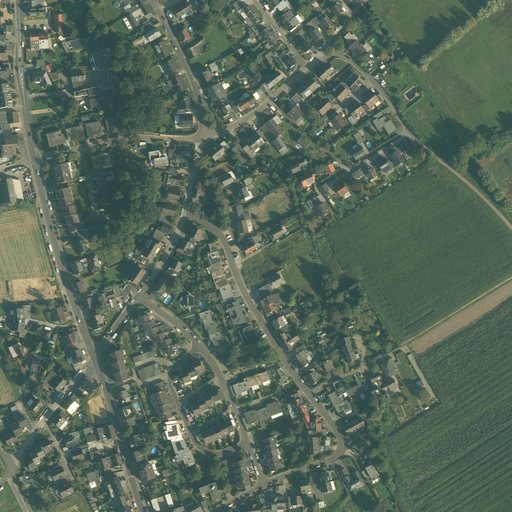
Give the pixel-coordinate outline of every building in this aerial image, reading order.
[(37,5),(37,10),(37,16),(46,16),(45,8),(42,8),(42,1),(42,0),(36,0),(37,1),(36,1),(37,5)] [(131,8),(129,10),(131,14),(146,5),(142,0),(137,0),(134,2),(136,5),(131,8)] [(233,5),(235,9),(242,4),(239,0),(233,5)] [(278,4),(274,0),(271,0),(268,3),(272,9),(276,6),(278,4)] [(276,6),(281,11),(286,8),(287,7),(284,3),(282,1),(278,4),(276,6)] [(181,7),(185,13),(190,10),(192,9),(188,3),(181,7)] [(150,13),(146,5),(131,14),(128,16),(126,17),(133,29),(138,25),(134,18),(140,15),(142,18),(150,13)] [(331,10),(336,16),(342,12),(337,5),(331,10)] [(180,16),(185,13),(181,7),(174,12),(178,18),(180,16)] [(244,11),(249,17),(254,13),(249,7),(246,9),(244,11)] [(29,17),(37,16),(37,10),(32,10),(32,9),(28,9),(29,17)] [(244,11),(240,14),(245,20),(249,17),(244,11)] [(289,11),(285,14),(290,21),(294,18),(289,11)] [(254,13),(249,17),(253,24),(259,19),(254,13)] [(284,25),(290,21),(285,14),(282,16),(278,19),(284,25)] [(55,16),(55,24),(62,24),(63,24),(63,22),(66,22),(65,15),(61,15),(55,16)] [(249,27),(253,24),(249,17),(245,20),(249,27)] [(290,21),(295,28),(295,27),(300,24),(299,23),(295,17),(294,18),(290,21)] [(320,22),(325,29),(331,24),(326,17),(320,22)] [(295,28),(290,21),(284,25),(289,32),(289,31),(295,28)] [(150,23),(144,27),(141,28),(144,32),(152,26),(150,23)] [(62,29),(62,24),(55,24),(56,33),(59,33),(59,34),(61,34),(61,35),(68,35),(67,28),(62,29)] [(251,28),(254,32),(260,28),(257,24),(251,28)] [(154,30),(152,26),(144,32),(146,35),(154,30)] [(150,42),(160,36),(156,29),(154,30),(146,35),(150,42)] [(262,35),(266,40),(271,35),(266,29),(261,33),(262,35)] [(310,34),(315,41),(321,36),(315,29),(314,31),(310,34)] [(182,42),(183,42),(184,41),(185,40),(189,38),(185,30),(180,32),(177,34),(181,42),(182,42)] [(344,38),(351,46),(357,41),(352,36),(349,33),(345,37),(344,38)] [(31,46),(34,45),(34,41),(39,41),(38,34),(30,35),(31,46)] [(47,34),(38,34),(39,41),(44,41),(44,42),(47,42),(47,39),(49,39),(49,37),(47,37),(47,34)] [(88,56),(91,55),(102,51),(100,47),(97,35),(82,39),(86,49),(88,56)] [(276,41),(271,35),(266,40),(268,43),(270,46),(276,41)] [(142,37),(132,43),(134,47),(144,42),(145,41),(142,37)] [(198,50),(206,46),(202,38),(197,42),(199,45),(197,47),(198,50)] [(297,43),(299,46),(305,41),(302,38),(297,43)] [(76,40),(71,41),(66,42),(62,43),(64,47),(66,53),(86,49),(82,39),(76,40)] [(12,45),(9,45),(9,41),(4,41),(4,42),(0,43),(0,46),(6,45),(7,51),(13,51),(12,45)] [(48,48),(47,42),(44,42),(44,41),(39,41),(39,47),(39,49),(48,48)] [(299,46),(304,52),(310,48),(305,41),(299,46)] [(348,49),(352,53),(361,45),(360,45),(357,41),(351,46),(348,49)] [(157,53),(160,59),(170,54),(163,42),(156,45),(154,47),(157,52),(157,53)] [(361,45),(352,53),(357,58),(361,54),(365,50),(367,52),(371,48),(366,43),(363,47),(361,45)] [(107,71),(113,70),(113,67),(110,48),(103,51),(102,51),(91,55),(96,70),(107,71)] [(186,51),(191,60),(197,57),(194,50),(193,48),(192,48),(186,51)] [(257,56),(260,60),(265,57),(267,55),(264,51),(257,56)] [(265,57),(269,63),(275,58),(270,52),(267,55),(265,57)] [(276,57),(279,60),(286,55),(283,52),(279,56),(276,57)] [(361,60),(367,65),(368,63),(372,60),(371,58),(368,56),(367,54),(361,60)] [(279,60),(282,64),(283,63),(283,62),(288,58),(286,55),(279,60)] [(288,68),(288,69),(294,64),(289,58),(288,58),(283,62),(283,63),(288,68)] [(163,65),(168,75),(172,73),(177,70),(172,60),(163,65)] [(209,66),(212,71),(217,69),(215,64),(214,63),(209,66)] [(317,74),(323,80),(329,75),(332,72),(329,68),(327,66),(317,74)] [(83,82),(83,80),(82,72),(82,67),(75,68),(73,68),(71,69),(72,73),(71,73),(72,82),(73,82),(73,88),(80,87),(81,87),(82,86),(83,85),(83,84),(83,82)] [(105,87),(99,88),(100,94),(111,93),(117,92),(116,88),(116,85),(113,70),(107,71),(109,83),(108,84),(109,87),(105,87)] [(237,74),(239,78),(247,75),(245,70),(237,74)] [(209,78),(207,73),(206,72),(198,75),(202,82),(205,80),(209,78)] [(43,82),(46,89),(52,86),(46,73),(45,73),(42,73),(32,73),(33,82),(40,82),(40,80),(42,80),(43,82)] [(277,73),(271,77),(276,83),(282,79),(277,73)] [(355,75),(351,79),(359,87),(363,82),(359,78),(355,75)] [(173,86),(176,93),(186,89),(180,76),(175,78),(171,80),(173,86)] [(269,88),(276,83),(271,77),(267,81),(265,82),(265,83),(269,88)] [(312,80),(317,85),(321,82),(316,77),(312,80)] [(311,78),(304,85),(311,93),(314,90),(313,89),(317,85),(312,80),(311,78)] [(355,91),(359,87),(351,79),(347,83),(347,84),(350,87),(355,91)] [(220,83),(216,85),(206,91),(212,100),(218,97),(222,95),(221,95),(224,93),(225,93),(224,90),(221,86),(220,83)] [(0,108),(8,108),(13,107),(12,103),(12,100),(11,100),(11,93),(8,93),(7,91),(9,91),(8,84),(0,85),(0,86),(0,85),(0,108)] [(308,96),(311,93),(304,85),(297,91),(298,92),(303,98),(307,95),(308,96)] [(340,86),(337,90),(345,98),(349,93),(344,89),(341,86),(340,86)] [(260,88),(255,91),(256,93),(260,98),(264,95),(260,88)] [(88,95),(91,95),(91,89),(88,89),(83,90),(79,92),(74,93),(74,97),(88,95)] [(341,102),(345,98),(337,90),(333,94),(332,95),(336,98),(341,102)] [(298,92),(295,95),(299,101),(303,98),(298,92)] [(372,92),(367,96),(374,104),(379,101),(376,97),(372,92)] [(113,99),(112,99),(111,93),(100,94),(91,95),(88,95),(90,100),(91,109),(100,108),(100,107),(108,106),(108,105),(113,105),(113,101),(113,100),(113,99)] [(250,97),(245,100),(249,106),(256,102),(255,101),(252,95),(250,97)] [(300,102),(299,101),(295,95),(291,99),(296,105),(297,104),(300,102)] [(180,110),(184,109),(191,108),(188,96),(179,98),(178,99),(178,100),(180,110)] [(370,108),(374,104),(367,96),(363,99),(367,105),(370,108)] [(323,99),(319,104),(327,112),(331,108),(323,99)] [(249,106),(245,100),(241,103),(238,104),(242,111),(249,106)] [(301,108),(299,109),(304,113),(303,113),(304,114),(310,107),(306,103),(304,106),(301,108)] [(353,107),(360,115),(364,112),(365,112),(362,108),(358,103),(353,107)] [(322,116),(327,112),(319,104),(315,108),(322,116)] [(237,106),(231,109),(235,115),(240,112),(237,106)] [(287,114),(291,118),(299,109),(296,106),(287,114)] [(220,113),(222,118),(229,114),(226,109),(225,107),(218,111),(219,114),(220,113)] [(229,114),(231,118),(235,115),(231,109),(230,107),(226,109),(229,114)] [(356,119),(360,115),(353,107),(348,110),(352,115),(355,119),(356,119)] [(295,122),(303,113),(304,113),(299,109),(291,118),(295,122)] [(276,116),(279,119),(283,116),(278,111),(274,113),(276,116)] [(0,112),(0,121),(0,125),(9,124),(8,114),(8,112),(0,112)] [(8,114),(9,124),(18,123),(17,112),(8,114)] [(373,117),(375,120),(378,119),(379,120),(384,117),(381,112),(373,117)] [(181,116),(181,127),(192,127),(192,115),(181,116)] [(330,122),(334,126),(343,119),(339,115),(330,121),(330,122)] [(277,126),(281,122),(279,119),(276,116),(272,119),(277,126)] [(375,120),(373,122),(379,131),(384,128),(390,136),(398,131),(391,120),(386,123),(385,121),(387,120),(385,116),(384,117),(379,120),(378,119),(375,120)] [(106,122),(108,134),(119,132),(118,131),(122,130),(119,119),(119,118),(112,119),(113,121),(106,122)] [(268,128),(270,131),(277,126),(272,119),(263,126),(266,129),(268,128)] [(343,119),(334,126),(337,131),(346,124),(343,119)] [(86,128),(89,139),(95,137),(95,135),(94,134),(97,133),(97,135),(101,134),(100,128),(99,122),(92,124),(92,127),(86,128)] [(282,132),(277,126),(270,131),(276,138),(278,136),(282,132)] [(67,131),(69,141),(78,139),(78,141),(83,140),(81,132),(80,128),(67,131)] [(47,134),(50,147),(55,146),(54,145),(62,144),(63,143),(61,136),(60,132),(55,133),(55,132),(47,134)] [(251,137),(259,147),(261,145),(264,143),(256,133),(251,137)] [(359,134),(355,137),(360,144),(364,142),(359,134)] [(8,152),(9,156),(12,155),(17,155),(16,148),(15,145),(18,145),(17,136),(13,136),(13,135),(4,136),(5,145),(2,145),(3,153),(8,152)] [(296,143),(305,150),(310,143),(301,136),(296,143)] [(246,142),(248,145),(253,152),(254,151),(259,147),(251,137),(246,142)] [(272,142),(279,151),(282,149),(285,147),(279,137),(272,142)] [(219,145),(225,152),(229,148),(224,141),(219,145)] [(404,151),(408,156),(412,154),(411,152),(415,150),(410,142),(402,147),(404,151)] [(241,151),(243,150),(238,144),(231,150),(233,153),(239,148),(241,151)] [(209,154),(215,161),(218,158),(219,158),(222,155),(221,155),(225,152),(219,145),(216,148),(215,147),(212,150),(212,151),(209,154)] [(255,153),(254,151),(253,152),(248,145),(243,150),(247,155),(249,158),(255,153)] [(354,151),(351,153),(356,160),(366,154),(361,146),(358,148),(354,151)] [(237,158),(240,161),(246,157),(241,151),(239,148),(233,153),(237,158)] [(150,160),(154,160),(159,159),(158,152),(157,152),(157,151),(156,150),(155,150),(154,150),(154,149),(152,150),(148,149),(150,160)] [(158,150),(158,152),(159,159),(154,160),(155,166),(158,166),(158,167),(166,165),(167,165),(167,163),(166,155),(165,155),(164,155),(164,154),(164,153),(163,153),(163,152),(162,152),(161,151),(160,151),(160,150),(158,150)] [(393,160),(396,165),(403,161),(400,156),(397,151),(391,155),(394,160),(393,160)] [(91,158),(94,169),(107,166),(106,161),(111,160),(110,154),(101,155),(100,155),(99,155),(99,156),(91,158)] [(187,169),(190,170),(190,168),(193,159),(189,158),(184,157),(177,155),(175,163),(181,165),(180,166),(181,166),(180,168),(184,169),(184,167),(188,168),(187,169)] [(242,164),(249,158),(247,155),(246,157),(240,161),(242,164)] [(306,164),(307,163),(304,155),(297,158),(299,162),(304,160),(306,164)] [(380,167),(384,173),(391,169),(387,162),(384,158),(377,163),(380,167)] [(54,167),(56,175),(68,173),(70,172),(68,163),(54,167)] [(289,167),(292,174),(300,170),(299,167),(297,164),(297,163),(289,167)] [(324,168),(327,174),(330,173),(334,171),(331,164),(324,168)] [(369,177),(371,181),(378,176),(373,169),(368,172),(366,173),(369,177)] [(363,176),(363,175),(361,172),(359,170),(354,173),(358,179),(363,176)] [(95,180),(97,188),(98,188),(105,186),(106,186),(105,178),(112,176),(111,171),(102,173),(98,174),(99,179),(95,180)] [(70,181),(68,173),(56,175),(58,184),(67,182),(70,181)] [(314,183),(312,178),(311,176),(312,176),(312,174),(304,177),(300,179),(302,184),(303,183),(303,184),(305,187),(314,183)] [(163,183),(170,184),(171,182),(174,183),(174,182),(180,183),(181,178),(175,177),(169,176),(165,175),(163,183)] [(224,186),(228,184),(233,182),(229,175),(220,179),(224,186)] [(244,181),(246,187),(252,184),(250,178),(248,179),(247,180),(244,181)] [(16,202),(12,179),(1,181),(1,182),(5,204),(16,202)] [(20,181),(12,179),(16,202),(24,201),(20,181)] [(335,189),(341,197),(345,194),(348,192),(349,191),(343,183),(335,189)] [(324,195),(329,192),(325,184),(319,188),(324,195)] [(192,196),(199,198),(203,199),(205,187),(202,186),(201,190),(194,188),(192,196)] [(56,191),(58,200),(69,197),(70,197),(69,189),(68,188),(66,189),(56,191)] [(238,196),(240,200),(248,196),(245,188),(237,192),(238,196)] [(170,200),(177,202),(180,192),(170,189),(169,195),(168,194),(167,199),(170,200)] [(101,199),(102,206),(111,204),(109,198),(110,198),(108,191),(107,191),(101,193),(102,199),(101,199)] [(191,206),(200,209),(200,208),(202,202),(198,201),(199,198),(192,196),(192,198),(193,199),(191,206)] [(60,209),(62,208),(73,206),(71,201),(70,201),(69,197),(58,200),(60,209)] [(307,203),(310,208),(318,204),(314,199),(307,203)] [(323,216),(324,217),(327,215),(326,214),(328,212),(323,204),(315,209),(320,216),(322,215),(323,216)] [(163,205),(162,208),(159,207),(159,208),(158,208),(157,209),(157,210),(157,211),(158,211),(158,212),(161,213),(161,214),(168,215),(174,217),(176,208),(163,205)] [(238,216),(243,214),(244,214),(242,205),(236,207),(238,216)] [(64,217),(65,217),(77,214),(75,209),(74,210),(73,206),(62,208),(64,217)] [(67,226),(69,226),(78,223),(80,223),(79,218),(78,219),(77,214),(65,217),(67,226)] [(239,234),(248,232),(246,227),(245,221),(236,223),(239,234)] [(80,231),(78,223),(69,226),(71,233),(77,232),(80,231)] [(172,227),(167,225),(163,223),(163,224),(160,231),(164,233),(168,235),(172,227)] [(203,232),(194,228),(192,231),(191,230),(188,236),(191,238),(197,241),(199,238),(200,237),(203,232)] [(271,233),(274,239),(284,233),(280,228),(271,233)] [(152,238),(155,239),(156,235),(162,237),(164,233),(160,231),(156,229),(152,238)] [(164,237),(162,237),(156,235),(155,239),(154,240),(156,242),(157,241),(160,243),(164,237)] [(77,250),(79,254),(88,251),(84,240),(80,241),(76,243),(78,249),(77,250)] [(148,246),(147,249),(156,255),(162,244),(160,243),(157,241),(156,242),(155,244),(150,240),(147,245),(148,246)] [(180,249),(185,252),(186,252),(188,248),(189,249),(189,248),(191,245),(191,244),(188,243),(183,240),(182,242),(183,243),(180,249)] [(243,248),(246,254),(256,249),(253,245),(252,243),(243,248)] [(151,262),(156,255),(147,249),(146,248),(143,252),(141,255),(143,257),(148,260),(151,262)] [(209,259),(212,266),(219,263),(221,263),(219,258),(220,257),(218,251),(211,254),(211,253),(207,255),(209,259)] [(96,255),(87,258),(88,263),(91,271),(100,268),(96,255)] [(144,266),(146,262),(141,259),(143,257),(141,255),(139,257),(136,261),(144,266)] [(174,271),(177,272),(181,264),(174,261),(171,268),(171,269),(174,271)] [(275,269),(272,261),(257,268),(260,276),(275,269)] [(213,274),(214,278),(223,275),(220,268),(221,267),(219,263),(212,266),(209,267),(211,274),(213,274)] [(84,270),(83,268),(82,269),(81,266),(80,264),(76,265),(71,267),(74,275),(83,272),(82,270),(84,270)] [(128,280),(136,285),(145,272),(137,267),(134,271),(132,274),(128,280)] [(218,289),(219,289),(229,285),(225,274),(223,275),(214,278),(213,278),(215,283),(216,282),(218,289)] [(273,287),(282,282),(278,276),(278,275),(270,280),(269,280),(273,287)] [(162,278),(170,284),(171,282),(171,281),(172,280),(164,276),(162,278)] [(154,290),(158,293),(163,296),(164,297),(166,294),(164,293),(170,284),(162,278),(154,290)] [(72,285),(75,295),(85,292),(81,282),(72,285)] [(53,297),(52,289),(52,283),(44,284),(46,297),(53,297)] [(38,298),(46,297),(44,284),(37,284),(38,289),(38,295),(38,298)] [(122,296),(124,301),(133,287),(128,284),(121,293),(122,296)] [(272,289),(269,284),(263,287),(267,292),(272,289)] [(32,298),(32,296),(32,290),(31,285),(24,286),(25,299),(32,298)] [(97,296),(100,304),(109,301),(109,300),(115,298),(122,296),(121,293),(119,285),(98,292),(92,295),(92,294),(89,295),(90,298),(91,298),(91,299),(97,297),(97,296)] [(229,285),(219,289),(220,293),(221,293),(224,300),(227,299),(232,297),(233,297),(231,291),(229,285)] [(18,300),(25,299),(24,286),(17,286),(17,291),(18,297),(18,300)] [(256,291),(259,297),(267,292),(263,287),(256,291)] [(185,307),(186,309),(188,308),(193,307),(193,306),(193,297),(189,295),(181,297),(180,300),(182,302),(184,308),(185,307)] [(259,301),(262,308),(263,308),(274,303),(276,302),(273,295),(259,301)] [(312,295),(298,303),(300,307),(314,299),(312,295)] [(82,301),(85,309),(93,306),(95,305),(94,303),(92,303),(91,299),(91,298),(90,298),(84,301),(82,301)] [(111,308),(116,306),(118,306),(115,298),(109,300),(109,301),(111,308)] [(263,308),(266,315),(272,312),(277,310),(277,309),(280,308),(280,307),(281,306),(281,305),(285,303),(284,302),(283,299),(280,300),(279,301),(280,304),(275,306),(274,303),(263,308)] [(111,308),(109,301),(100,304),(102,311),(108,309),(111,308)] [(227,306),(231,316),(241,312),(237,302),(235,303),(229,305),(227,306)] [(288,317),(292,324),(300,320),(292,306),(282,312),(286,318),(288,317)] [(51,312),(55,322),(64,319),(65,319),(61,308),(51,312)] [(202,319),(204,325),(213,322),(211,316),(209,311),(199,315),(201,320),(202,319)] [(242,316),(241,312),(231,316),(232,320),(234,326),(244,322),(243,319),(242,316)] [(13,317),(12,324),(16,324),(21,324),(21,325),(24,326),(25,320),(22,320),(23,316),(14,314),(13,317)] [(90,319),(94,330),(102,327),(102,326),(100,322),(102,322),(100,315),(90,319)] [(141,325),(143,325),(149,322),(147,315),(141,317),(138,318),(141,325)] [(271,322),(276,330),(279,328),(284,325),(280,318),(271,322)] [(214,321),(213,322),(204,325),(206,330),(207,330),(209,336),(218,333),(216,327),(216,326),(214,321)] [(146,332),(148,331),(154,329),(152,322),(149,322),(143,325),(146,332)] [(24,329),(24,326),(21,325),(21,324),(16,324),(12,324),(11,331),(20,332),(23,333),(24,329)] [(49,340),(51,333),(51,332),(43,330),(41,330),(42,327),(34,325),(32,332),(42,335),(41,338),(49,340)] [(238,331),(240,336),(253,331),(252,329),(251,329),(250,327),(246,328),(238,331)] [(150,338),(154,336),(159,335),(156,328),(154,329),(148,331),(150,338)] [(254,334),(253,331),(240,336),(242,342),(256,337),(255,334),(253,335),(253,334),(254,334)] [(219,332),(218,333),(209,336),(210,341),(212,340),(214,347),(218,346),(223,344),(220,337),(221,337),(219,332)] [(49,341),(54,343),(57,334),(51,333),(49,340),(49,341)] [(68,346),(72,345),(77,343),(73,333),(64,337),(68,346)] [(157,343),(161,342),(166,340),(163,333),(159,335),(154,336),(157,343)] [(276,337),(280,344),(290,338),(289,336),(288,335),(288,334),(285,336),(283,333),(276,337)] [(292,342),(294,344),(301,339),(297,333),(295,335),(297,338),(292,341),(292,342)] [(344,354),(345,353),(352,351),(349,344),(351,343),(349,337),(341,340),(343,346),(342,346),(344,354)] [(291,340),(290,338),(280,344),(285,351),(291,348),(290,347),(289,344),(292,342),(292,341),(291,340)] [(163,349),(167,348),(172,346),(169,339),(166,340),(161,342),(163,349)] [(349,344),(352,351),(353,351),(357,349),(355,342),(351,343),(349,344)] [(13,358),(19,355),(16,349),(21,347),(19,343),(8,348),(9,351),(11,350),(14,356),(13,357),(13,358)] [(176,345),(172,346),(167,348),(170,355),(178,352),(176,345)] [(295,350),(298,354),(303,351),(304,351),(305,350),(303,345),(295,350)] [(21,347),(16,349),(19,355),(20,357),(26,355),(24,352),(26,351),(24,349),(23,349),(21,347)] [(74,363),(74,364),(77,363),(84,360),(80,350),(76,351),(70,354),(71,357),(74,363)] [(109,354),(112,364),(122,360),(124,359),(120,350),(109,354)] [(303,351),(298,354),(303,360),(306,358),(308,357),(306,354),(304,351),(303,351)] [(353,351),(352,351),(345,353),(348,363),(356,360),(359,359),(358,354),(355,355),(353,351)] [(296,365),(303,360),(298,354),(291,358),(296,365)] [(25,369),(30,371),(33,359),(28,358),(25,369)] [(30,371),(36,372),(38,368),(37,367),(37,364),(38,364),(40,359),(39,359),(33,358),(33,359),(30,371)] [(111,364),(115,374),(124,370),(126,369),(122,360),(112,364),(111,364)] [(300,369),(305,365),(303,360),(296,365),(299,370),(300,369)] [(192,364),(193,367),(196,373),(203,370),(199,361),(192,364)] [(276,370),(277,370),(283,367),(281,361),(273,365),(276,370)] [(388,378),(395,374),(395,373),(391,366),(391,365),(390,365),(388,361),(388,362),(382,365),(385,371),(388,378)] [(303,370),(306,376),(313,372),(314,372),(311,365),(309,366),(303,370)] [(187,372),(190,378),(197,375),(196,373),(193,367),(186,369),(187,372)] [(288,375),(283,367),(277,370),(281,379),(285,377),(288,375)] [(128,379),(124,370),(115,374),(113,374),(117,383),(128,379)] [(45,380),(48,382),(55,374),(52,371),(45,380)] [(183,383),(191,380),(190,378),(187,372),(180,375),(181,377),(183,383)] [(259,374),(254,376),(258,384),(258,386),(263,384),(263,383),(269,380),(269,379),(266,372),(259,374)] [(306,376),(310,385),(318,381),(313,372),(306,376)] [(369,378),(373,384),(378,382),(382,380),(379,374),(369,378)] [(52,386),(59,392),(66,383),(56,375),(54,378),(57,380),(52,386)] [(243,379),(244,382),(247,390),(252,388),(251,386),(258,384),(254,376),(248,378),(243,379)] [(85,390),(90,395),(96,387),(91,383),(92,381),(88,377),(85,378),(82,382),(83,383),(80,386),(81,387),(85,390)] [(334,384),(337,391),(340,396),(344,394),(347,392),(341,380),(334,384)] [(382,391),(382,392),(386,390),(389,388),(387,384),(384,385),(382,380),(378,382),(382,391)] [(389,388),(391,392),(392,391),(398,388),(399,388),(394,380),(387,384),(389,388)] [(413,385),(415,390),(424,386),(422,381),(413,385)] [(247,391),(247,390),(244,382),(238,384),(237,384),(233,386),(236,396),(241,394),(241,393),(246,391),(247,391)] [(373,384),(374,388),(376,387),(379,392),(382,391),(378,382),(373,384)] [(81,387),(78,390),(76,393),(71,399),(75,403),(80,396),(82,394),(85,390),(81,387)] [(360,387),(359,387),(352,391),(352,389),(347,392),(348,395),(351,401),(352,404),(361,400),(360,396),(363,394),(360,387)] [(379,392),(376,387),(374,388),(370,389),(373,395),(375,394),(376,395),(377,394),(377,393),(379,392)] [(210,393),(210,395),(213,401),(220,399),(217,390),(210,393)] [(432,398),(427,390),(424,391),(429,400),(432,398)] [(153,395),(155,401),(166,397),(163,391),(153,395)] [(343,402),(340,396),(337,391),(329,396),(332,402),(331,402),(334,407),(335,407),(343,402)] [(120,392),(116,394),(117,397),(118,401),(124,399),(125,399),(122,392),(120,392)] [(289,396),(292,402),(299,399),(297,394),(289,396)] [(203,398),(204,400),(207,406),(214,403),(213,401),(210,395),(203,398)] [(155,401),(158,408),(167,404),(168,404),(166,397),(155,401)] [(62,407),(71,414),(78,406),(75,403),(71,399),(69,398),(62,407)] [(104,410),(100,398),(89,402),(93,412),(91,412),(95,424),(103,421),(105,420),(102,411),(104,410)] [(36,399),(34,403),(30,407),(29,408),(36,413),(43,405),(36,399)] [(294,409),(294,408),(303,405),(300,399),(299,399),(292,402),(290,402),(290,403),(293,409),(294,409)] [(197,402),(198,404),(201,411),(202,410),(203,413),(208,411),(207,408),(208,408),(207,406),(204,400),(197,402)] [(345,413),(352,410),(351,409),(349,404),(347,400),(343,402),(335,407),(338,413),(344,410),(345,413)] [(267,406),(268,409),(270,415),(276,413),(276,415),(282,413),(279,404),(275,405),(274,403),(267,406)] [(156,408),(159,415),(169,411),(167,404),(158,408),(156,408)] [(201,413),(201,411),(198,404),(191,407),(193,413),(194,415),(196,415),(201,413)] [(303,405),(294,408),(294,409),(297,415),(300,414),(307,411),(305,404),(303,405)] [(11,409),(16,418),(21,416),(16,406),(11,409)] [(118,410),(121,420),(129,417),(128,414),(127,410),(126,407),(118,410)] [(185,410),(187,415),(193,413),(191,407),(185,410)] [(263,409),(256,411),(259,421),(265,419),(265,421),(271,419),(270,417),(270,415),(268,409),(264,411),(263,409)] [(172,417),(169,411),(159,415),(161,421),(168,419),(172,418),(172,417)] [(254,423),(259,421),(256,411),(252,413),(251,411),(244,414),(245,418),(248,425),(249,425),(248,423),(253,421),(254,423)] [(15,418),(18,423),(22,431),(25,429),(24,427),(28,425),(23,415),(21,416),(16,418),(15,418)] [(52,422),(59,428),(63,423),(66,421),(64,419),(59,415),(52,422)] [(310,421),(308,416),(302,418),(304,424),(306,423),(310,421)] [(129,426),(136,425),(133,417),(126,420),(129,426)] [(306,426),(307,432),(319,430),(319,428),(320,428),(320,420),(318,418),(310,421),(306,423),(306,426)] [(361,418),(353,423),(357,430),(358,429),(365,425),(361,418)] [(224,423),(227,432),(234,429),(230,420),(224,423)] [(23,433),(22,431),(18,423),(11,427),(13,433),(15,437),(23,433)] [(218,426),(219,427),(222,435),(228,433),(227,432),(224,423),(218,426)] [(352,433),(357,430),(353,423),(344,428),(348,435),(352,433)] [(177,424),(166,426),(167,431),(165,432),(168,440),(170,440),(171,442),(184,440),(183,440),(177,425),(177,424)] [(105,427),(101,428),(104,439),(113,437),(115,436),(112,425),(105,427)] [(219,427),(213,429),(216,439),(222,436),(222,435),(219,427)] [(94,430),(95,434),(97,441),(103,439),(104,439),(101,428),(94,430)] [(213,429),(207,432),(210,441),(216,439),(213,429)] [(216,439),(217,440),(223,437),(222,436),(228,434),(228,433),(234,431),(234,429),(227,432),(228,433),(222,435),(222,436),(216,439)] [(326,430),(319,430),(307,432),(304,432),(302,432),(302,433),(302,432),(302,439),(306,438),(314,438),(317,438),(325,438),(326,438),(326,430)] [(360,435),(357,430),(352,433),(358,444),(358,445),(363,442),(363,441),(362,439),(360,435)] [(211,442),(210,441),(207,432),(201,434),(203,440),(205,445),(211,443),(211,442)] [(17,441),(15,437),(13,433),(6,436),(7,437),(4,439),(7,446),(17,441)] [(85,437),(87,443),(94,441),(93,435),(91,435),(85,437)] [(129,438),(131,447),(140,445),(138,436),(129,438)] [(66,447),(66,448),(68,447),(75,446),(73,440),(72,437),(70,437),(64,439),(66,447)] [(263,440),(265,446),(273,444),(274,443),(272,437),(266,439),(263,440)] [(306,438),(307,447),(318,446),(317,438),(314,438),(306,438)] [(39,444),(40,446),(44,454),(53,450),(48,439),(39,444)] [(185,443),(184,440),(171,442),(174,450),(176,449),(178,456),(184,454),(182,450),(186,449),(184,443),(185,443)] [(264,447),(266,453),(274,450),(275,450),(273,444),(265,446),(264,447)] [(353,448),(357,455),(362,452),(361,451),(360,448),(358,445),(353,448)] [(34,449),(36,452),(39,459),(45,456),(44,454),(40,446),(34,449)] [(319,454),(318,446),(307,447),(308,455),(319,454)] [(71,453),(73,462),(75,461),(78,461),(78,460),(84,458),(82,453),(81,450),(80,450),(71,453)] [(265,453),(267,459),(275,456),(276,456),(274,450),(266,453),(265,453)] [(129,454),(133,464),(140,462),(139,457),(137,451),(129,454)] [(30,455),(31,458),(35,465),(40,462),(39,459),(36,452),(30,455)] [(99,456),(98,457),(97,457),(95,452),(90,453),(91,459),(90,460),(91,462),(91,463),(94,462),(96,461),(97,461),(99,460),(100,460),(106,458),(105,455),(101,456),(99,456)] [(189,452),(184,454),(178,456),(175,457),(177,462),(183,460),(185,465),(187,464),(188,467),(195,464),(193,462),(194,461),(191,455),(189,452)] [(100,471),(101,472),(105,470),(108,469),(122,465),(119,454),(113,455),(106,458),(100,460),(99,460),(97,461),(98,464),(100,471)] [(266,460),(268,466),(277,462),(275,456),(267,459),(266,460)] [(36,467),(35,465),(31,458),(25,461),(30,470),(36,467)] [(234,463),(236,469),(245,466),(246,466),(243,459),(242,460),(239,461),(236,462),(234,463)] [(279,468),(277,462),(268,466),(270,472),(281,468),(279,468)] [(137,469),(139,475),(153,471),(151,465),(151,464),(145,466),(137,469)] [(373,465),(370,466),(371,467),(366,470),(370,476),(372,479),(379,475),(373,465)] [(235,470),(237,476),(246,473),(247,472),(245,466),(236,469),(235,470)] [(62,477),(66,475),(62,468),(58,469),(59,470),(55,471),(51,474),(51,475),(52,477),(54,480),(54,481),(62,477)] [(155,477),(153,471),(139,475),(142,482),(147,480),(155,477)] [(349,486),(351,491),(357,488),(365,483),(358,471),(353,474),(356,479),(351,481),(349,476),(344,479),(348,487),(349,486)] [(106,475),(104,476),(106,481),(109,481),(117,477),(115,473),(106,475)] [(236,476),(239,482),(247,479),(248,479),(246,473),(237,476),(236,476)] [(319,476),(321,484),(330,482),(327,473),(321,475),(319,476)] [(100,484),(106,481),(104,476),(99,477),(97,477),(100,484)] [(110,484),(112,490),(121,486),(117,477),(109,481),(110,484)] [(249,485),(247,479),(239,482),(238,483),(240,488),(238,489),(244,487),(249,485)] [(310,485),(309,482),(307,480),(306,480),(299,481),(301,493),(305,492),(307,494),(307,495),(312,494),(310,485)] [(332,491),(330,482),(321,484),(323,493),(332,491)] [(59,488),(59,489),(61,493),(63,497),(74,492),(69,483),(66,485),(63,486),(59,488)] [(159,483),(145,487),(149,498),(162,493),(159,483)] [(209,492),(212,501),(221,498),(218,491),(217,492),(214,483),(206,486),(206,487),(199,490),(200,495),(209,492)] [(115,497),(116,499),(123,496),(125,495),(121,486),(112,490),(115,497)] [(164,496),(169,508),(173,507),(169,494),(164,496)] [(115,499),(119,508),(127,505),(123,496),(116,499),(115,499)] [(284,497),(276,498),(277,510),(283,509),(285,509),(284,497)] [(291,497),(291,505),(296,505),(298,505),(301,505),(302,505),(302,497),(291,497)] [(150,501),(154,511),(155,511),(160,511),(156,499),(150,501)] [(188,511),(200,511),(202,511),(197,503),(190,507),(191,508),(187,510),(188,511)]
